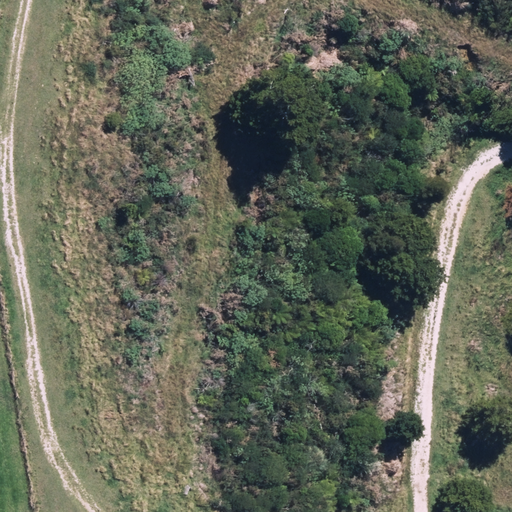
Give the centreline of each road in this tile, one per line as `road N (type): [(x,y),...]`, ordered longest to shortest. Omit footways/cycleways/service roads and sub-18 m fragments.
road 1 (track): [(27,0),(10,80),(9,209),(45,431),(93,511)]
road 2 (track): [(419,511),(427,346),(454,200),(473,161),(511,149)]
